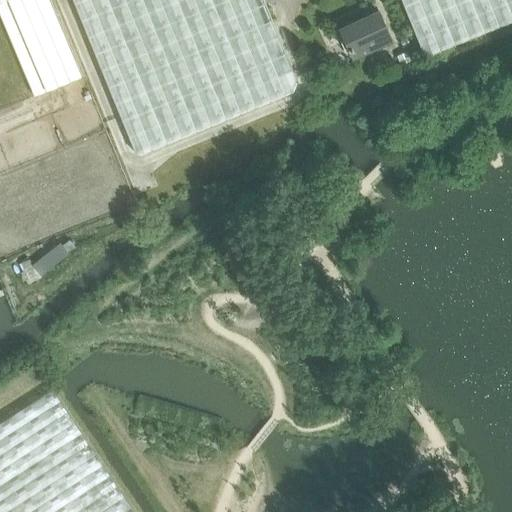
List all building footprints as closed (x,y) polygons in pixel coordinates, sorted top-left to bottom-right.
[(49,0),(0,0),(0,14),(33,96),(81,76),(49,0)] [(511,0),(69,0),(134,156),(291,92),(296,79),(263,0),(402,0),(425,55),(511,19),(511,0)] [(353,57),(390,40),(377,12),(340,29),(353,57)] [(406,37),(399,40),(402,47),(409,44),(406,37)] [(408,50),(396,55),(400,65),(412,59),(408,50)] [(133,511),(52,390),(0,423),(0,511),(133,511)]
